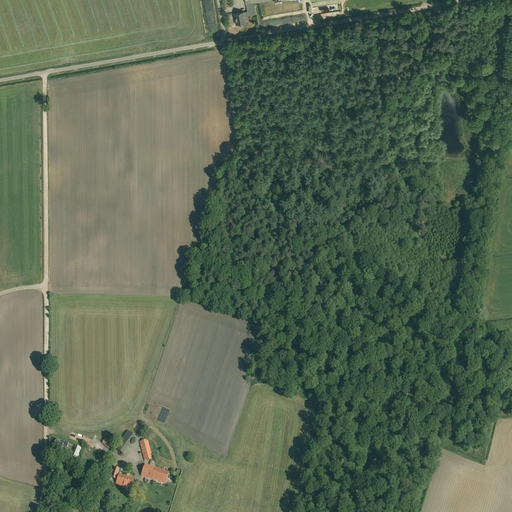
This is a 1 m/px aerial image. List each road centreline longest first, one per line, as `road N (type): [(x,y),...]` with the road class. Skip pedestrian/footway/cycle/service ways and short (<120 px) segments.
road 1 (track): [(37,511),(46,431),(44,72)]
road 2 (unclassified): [(0,80),(321,24)]
road 3 (track): [(465,0),(321,24)]
